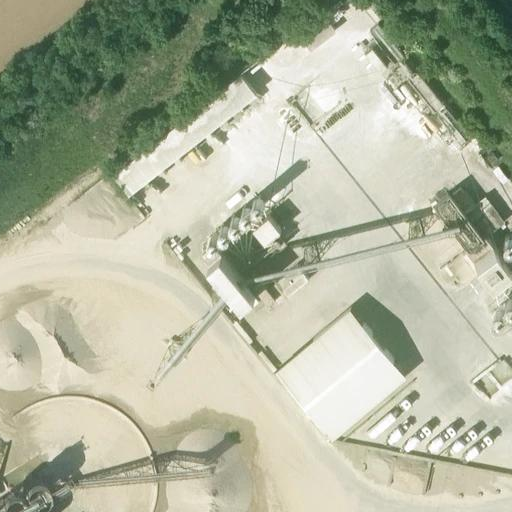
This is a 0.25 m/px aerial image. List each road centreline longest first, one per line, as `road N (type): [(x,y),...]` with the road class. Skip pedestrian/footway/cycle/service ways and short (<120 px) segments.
road 1 (track): [(361,511),(193,310),(88,275),(0,302)]
road 2 (track): [(511,348),(324,125)]
